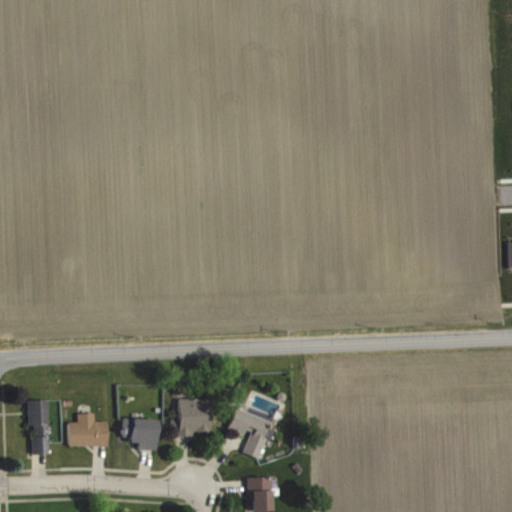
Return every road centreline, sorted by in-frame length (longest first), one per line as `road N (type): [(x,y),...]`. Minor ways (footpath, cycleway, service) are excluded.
road 1 (residential): [(0,356),(511,336)]
road 2 (residential): [(0,485),(197,487)]
